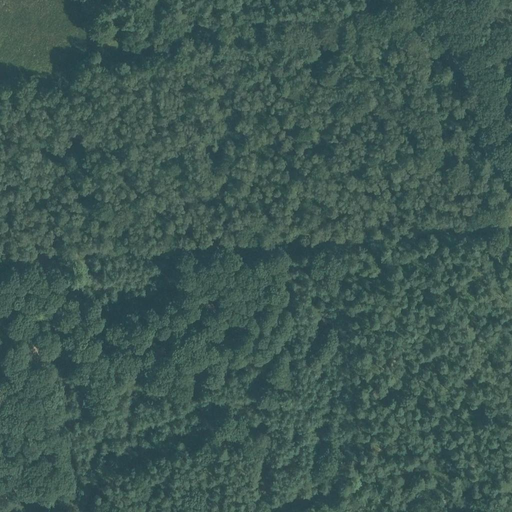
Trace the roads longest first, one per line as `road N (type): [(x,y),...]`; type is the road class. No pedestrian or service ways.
road 1 (track): [(0,259),(505,218)]
road 2 (tertiary): [(511,183),(466,102),(435,0)]
